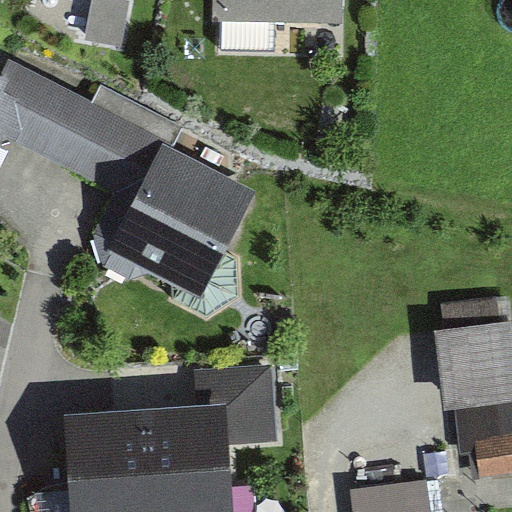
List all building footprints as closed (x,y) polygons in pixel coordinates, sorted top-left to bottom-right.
[(208,0),(208,17),(352,19),(351,0),(208,0)] [(97,40),(127,47),(136,12),(105,5),(97,40)] [(264,199),(0,67),(0,168),(12,145),(145,211),(118,266),(209,311),(264,201),(263,201),(264,199)] [(511,350),(507,316),(436,327),(447,398),(511,388),(511,350)] [(73,409),(78,511),(237,511),(235,436),(265,435),(262,366),(186,369),(188,404),(73,409)] [(511,410),(476,414),(478,432),(511,428),(511,410)] [(484,488),(511,483),(511,440),(478,446),(484,488)] [(428,511),(426,491),(354,499),(355,511),(428,511)]
